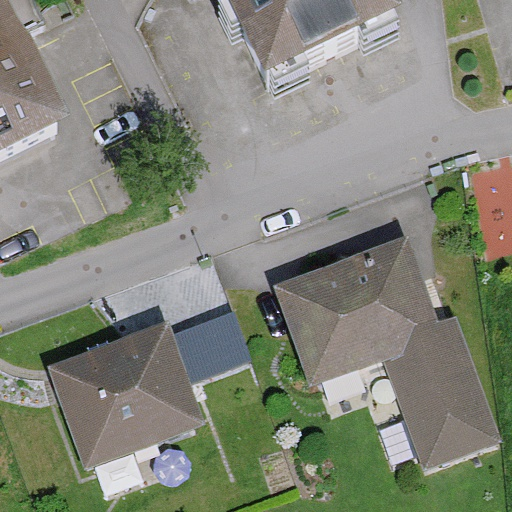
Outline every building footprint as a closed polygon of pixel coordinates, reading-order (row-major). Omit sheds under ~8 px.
[(381,0),(219,0),(272,101),(400,35),(381,0)] [(0,160),(54,136),(0,19),(0,160)] [(409,242),(278,288),(316,399),(387,374),(448,353),(440,332),(409,242)] [(231,314),(168,337),(185,385),(249,362),(231,314)] [(164,325),(52,364),(91,475),(203,435),(185,385),(168,337),(164,325)] [(457,327),(440,332),(448,353),(387,374),(424,477),(501,450),(457,327)]
